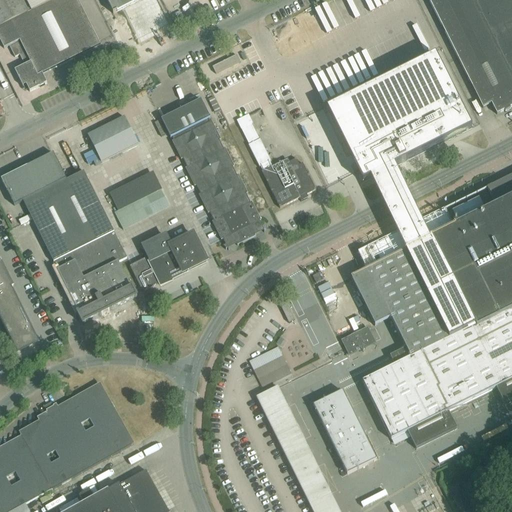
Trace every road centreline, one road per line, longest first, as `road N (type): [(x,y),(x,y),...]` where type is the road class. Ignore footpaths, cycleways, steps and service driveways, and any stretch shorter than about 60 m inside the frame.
road 1 (secondary): [(194,374),(229,307),(270,266),(511,144)]
road 2 (unclassified): [(0,142),(285,0)]
road 3 (unknown): [(292,511),(233,374),(269,312)]
road 4 (unclassified): [(0,412),(64,365),(94,358),(194,374)]
road 5 (unknown): [(0,232),(64,365)]
road 6 (secondary): [(205,511),(185,424),(194,374)]
